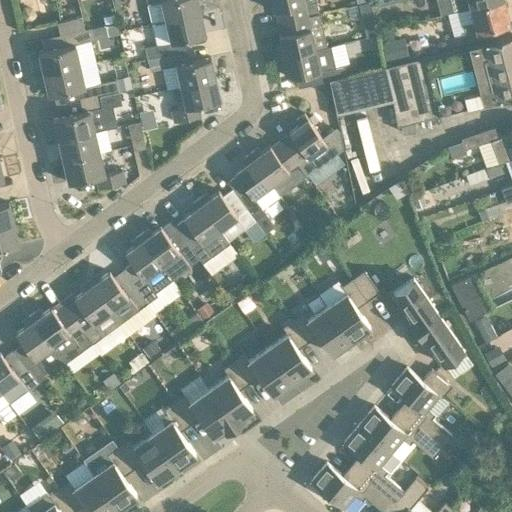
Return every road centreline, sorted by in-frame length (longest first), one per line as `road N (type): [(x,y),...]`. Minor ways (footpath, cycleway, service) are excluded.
road 1 (residential): [(273,492),(396,354),(388,346),(234,457)]
road 2 (residential): [(226,0),(250,110),(57,260)]
road 3 (residential): [(57,260),(0,29)]
